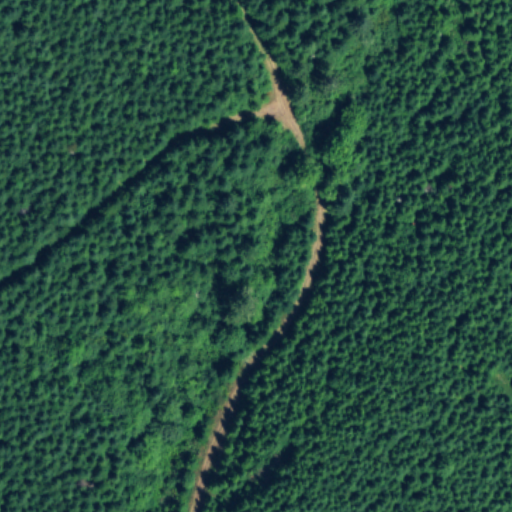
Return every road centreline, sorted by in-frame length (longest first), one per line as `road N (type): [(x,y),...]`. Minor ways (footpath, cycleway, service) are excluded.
road 1 (residential): [(185,511),(306,212),(294,146),(265,123),(169,134),(0,248)]
road 2 (residential): [(265,123),(224,0)]
